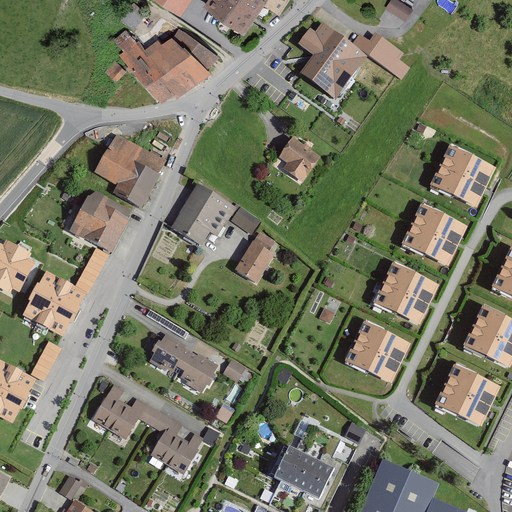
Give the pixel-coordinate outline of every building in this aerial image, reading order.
[(156,0),(180,16),(190,0),(156,0)] [(243,35),(265,3),(261,0),(207,0),(203,6),(243,35)] [(261,0),(265,3),(280,14),(288,0),(261,0)] [(398,0),(390,0),(385,8),(405,21),(413,9),(398,0)] [(130,6),(120,18),(132,28),(142,16),(130,6)] [(314,57),(300,75),(336,101),(368,57),(351,45),(323,23),(315,33),(310,29),(298,46),(314,57)] [(211,73),(208,68),(219,57),(180,29),(172,37),(162,43),(159,39),(146,49),(139,40),(137,42),(126,29),(114,39),(124,51),(119,55),(161,103),(173,95),(177,98),(211,73)] [(359,35),(351,45),(368,57),(401,81),(410,69),(399,61),(404,55),(376,34),(370,43),(359,35)] [(105,71),(116,82),(127,71),(116,61),(105,71)] [(117,191),(146,205),(169,159),(117,133),(97,175),(120,186),(117,191)] [(322,157),(295,137),(282,155),(295,164),(290,170),(305,181),(322,157)] [(496,170),(448,148),(429,188),(477,210),(496,170)] [(198,185),(171,230),(201,248),(210,234),(217,238),(236,208),(198,185)] [(70,233),(112,254),(134,212),(96,193),(88,198),(70,233)] [(241,208),(231,222),(252,236),(261,222),(241,208)] [(468,230),(421,208),(402,248),(450,270),(468,230)] [(254,243),(253,243),(235,272),(257,285),(275,256),(269,253),(276,242),(260,233),(254,243)] [(0,244),(0,290),(10,296),(13,291),(19,294),(36,264),(29,261),(32,255),(6,241),(3,247),(0,244)] [(88,296),(109,256),(96,249),(75,289),(87,295),(88,296)] [(511,249),(493,287),(511,297),(511,249)] [(441,288),(393,265),(374,305),(422,327),(441,288)] [(45,274),(23,317),(64,339),(87,295),(75,289),(45,274)] [(511,320),(485,307),(466,349),(511,368),(511,320)] [(147,317),(185,340),(189,334),(150,311),(147,317)] [(413,347),(365,325),(346,365),(394,387),(413,347)] [(152,354),(154,355),(150,363),(165,373),(167,370),(174,374),(177,369),(181,371),(192,354),(185,350),(187,347),(167,335),(161,344),(159,342),(152,354)] [(61,349),(49,343),(31,376),(44,383),(61,349)] [(232,349),(238,353),(242,347),(236,343),(232,349)] [(192,354),(181,371),(184,373),(181,379),(187,383),(186,385),(202,395),(207,387),(209,389),(216,377),(213,375),(219,367),(199,355),(197,357),(192,354)] [(232,360),(224,375),(237,383),(246,368),(232,360)] [(36,381),(0,362),(0,419),(12,426),(36,381)] [(456,367),(437,406),(481,428),(503,388),(456,367)] [(276,380),(286,386),(293,374),(283,368),(276,380)] [(93,421),(110,432),(126,406),(119,402),(125,392),(114,386),(93,421)] [(137,399),(131,409),(142,415),(140,419),(164,433),(166,431),(176,437),(183,427),(137,399)] [(110,432),(126,441),(140,419),(142,415),(131,409),(126,406),(110,432)] [(216,417),(227,425),(233,415),(222,407),(216,417)] [(353,423),(346,436),(359,444),(367,429),(353,423)] [(210,429),(203,441),(213,447),(220,434),(210,429)] [(151,456),(168,467),(183,441),(176,437),(166,431),(164,433),(151,456)] [(168,467),(184,476),(199,451),(197,450),(203,440),(195,435),(189,445),(183,441),(168,467)] [(337,467),(292,446),(278,476),(323,497),(337,467)] [(432,511),(438,499),(445,481),(387,458),(364,511),(432,511)] [(87,471),(93,475),(97,469),(91,465),(87,471)] [(0,498),(10,480),(0,474),(0,498)] [(69,477),(59,493),(71,501),(80,487),(85,490),(88,485),(81,480),(79,483),(69,477)] [(116,489),(121,493),(127,485),(121,481),(116,489)] [(469,511),(438,499),(432,511),(469,511)] [(91,511),(75,501),(67,511),(91,511)]
